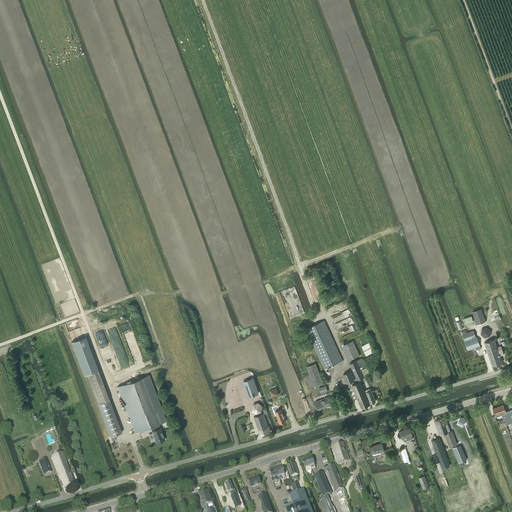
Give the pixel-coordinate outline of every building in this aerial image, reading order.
[(316,272),(306,276),(315,301),(325,297),(316,272)] [(293,318),(304,314),(295,286),(281,290),(282,295),(287,294),(293,314),(292,315),(293,318)] [(477,325),(485,322),(481,308),(472,311),(477,325)] [(350,333),(357,330),(357,327),(356,327),(353,319),(351,318),(348,320),(350,317),(347,309),(338,313),(336,315),(333,316),(335,323),(336,322),(335,319),(338,321),(349,317),(345,322),(347,325),(350,324),(347,327),(350,333)] [(473,322),(471,316),(464,318),(466,324),(473,322)] [(324,369),(342,361),(323,320),(305,328),(324,369)] [(482,329),(481,334),(485,338),(490,336),(491,331),(487,327),(482,329)] [(467,333),(466,330),(461,332),(463,336),(468,350),(477,346),(479,346),(476,337),(474,332),(474,330),(467,333)] [(85,336),(71,342),(74,349),(84,375),(86,374),(98,403),(109,399),(88,343),(85,336)] [(500,355),(503,354),(501,346),(497,347),(494,339),(484,342),(492,366),(502,362),(500,355)] [(348,360),(360,355),(353,340),(341,346),(348,360)] [(368,343),(361,346),(366,355),(373,352),(368,343)] [(357,380),(369,374),(362,358),(349,364),(357,380)] [(314,386),(323,383),(315,363),(306,367),(314,386)] [(343,374),(347,383),(354,380),(350,371),(343,374)] [(137,379),(117,387),(134,432),(134,433),(135,432),(150,427),(152,430),(152,431),(152,432),(153,435),(154,434),(157,442),(165,440),(162,432),(160,427),(159,428),(158,424),(166,421),(149,375),(137,379)] [(249,397),(257,394),(252,378),(243,381),(249,397)] [(370,403),(376,401),(371,390),(370,388),(365,390),(366,392),(365,392),(360,381),(352,385),(361,407),(369,403),(368,400),(369,400),(370,403)] [(320,394),(328,392),(326,386),(318,388),(320,394)] [(271,397),(279,394),(277,387),(269,390),(271,397)] [(318,409),(330,404),(327,396),(315,401),(318,409)] [(109,399),(98,403),(110,437),(122,432),(116,418),(109,399)] [(256,414),(261,413),(263,406),(258,402),(252,404),(251,410),(256,414)] [(498,406),(501,414),(503,419),(506,426),(508,431),(511,440),(511,439),(511,424),(511,422),(509,423),(508,421),(511,420),(511,413),(507,415),(503,404),(498,406)] [(501,414),(498,406),(492,408),(495,416),(501,414)] [(279,423),(286,421),(281,409),(275,411),(279,423)] [(254,417),(259,432),(260,435),(270,431),(268,426),(267,426),(263,413),(254,417)] [(434,421),(438,432),(440,436),(443,435),(443,437),(446,436),(450,447),(457,444),(452,431),(450,432),(445,417),(434,421)] [(412,438),(410,434),(412,433),(410,427),(399,431),(402,439),(404,438),(404,441),(412,438)] [(438,439),(432,441),(442,469),(449,466),(438,439)] [(343,443),(333,446),(339,465),(349,461),(343,443)] [(371,454),(384,451),(382,443),(375,445),(376,445),(370,447),(371,454)] [(460,445),(452,448),(458,463),(466,459),(460,445)] [(404,462),(409,461),(405,448),(399,450),(404,462)] [(51,457),(63,488),(74,484),(70,475),(74,473),(73,469),(69,471),(62,453),(51,457)] [(311,458),(302,461),(305,468),(310,466),(311,470),(315,469),(314,465),(311,458)] [(44,475),(51,472),(45,459),(39,462),(44,475)] [(298,475),(295,463),(287,466),(290,477),(298,475)] [(336,493),(344,489),(334,466),(326,469),(336,493)] [(285,475),(282,468),(277,469),(279,476),(280,480),(283,479),(282,476),(285,475)] [(279,476),(277,469),(269,472),(271,479),(273,482),(278,481),(276,477),(279,476)] [(323,511),(333,511),(328,496),(331,494),(322,473),(314,476),(324,501),(320,502),(323,511)] [(261,485),(260,483),(258,476),(255,477),(255,478),(248,480),(251,488),(261,485)] [(359,491),(365,489),(361,476),(355,478),(359,491)] [(423,489),(429,487),(424,476),(419,478),(423,489)] [(240,511),(244,511),(238,493),(235,494),(230,482),(225,484),(230,496),(234,494),(236,498),(233,499),(235,506),(238,505),(240,511)] [(289,495),(293,505),(285,509),(285,511),(312,511),(304,490),(289,495)] [(202,492),(202,493),(199,494),(203,506),(207,505),(208,509),(207,510),(207,511),(214,511),(213,508),(214,507),(212,502),(212,503),(207,491),(204,492),(203,492),(202,492)] [(271,511),(265,494),(258,497),(263,511),(271,511)] [(377,511),(384,509),(379,495),(372,497),(377,511)]
